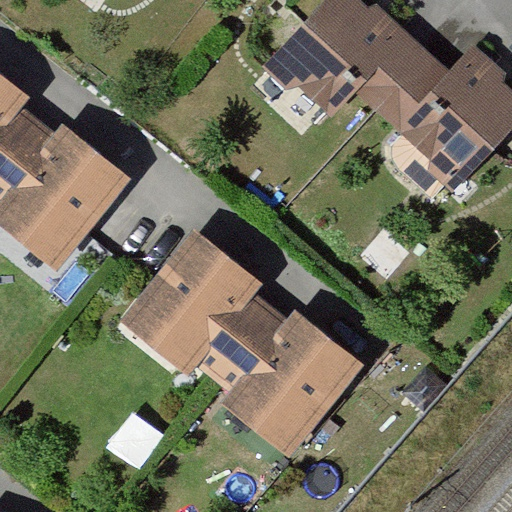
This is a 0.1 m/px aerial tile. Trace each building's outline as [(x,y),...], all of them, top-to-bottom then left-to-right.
[(361,25),(333,0),(330,0),(256,81),(316,136),(342,108),(365,129),(421,68),(366,19),(361,25)] [(365,129),(441,198),(511,121),(511,111),(460,65),(441,86),(421,68),(365,129)] [(0,108),(0,175),(31,138),(12,123),(15,120),(0,108)] [(0,255),(43,290),(116,201),(52,149),(49,153),(31,138),(0,175),(0,255)] [(185,256),(112,345),(173,395),(184,381),(204,398),(264,325),(245,310),(248,307),(185,256)] [(211,425),(276,477),(349,388),(285,336),(282,340),(264,325),(204,398),(222,412),(211,425)]
